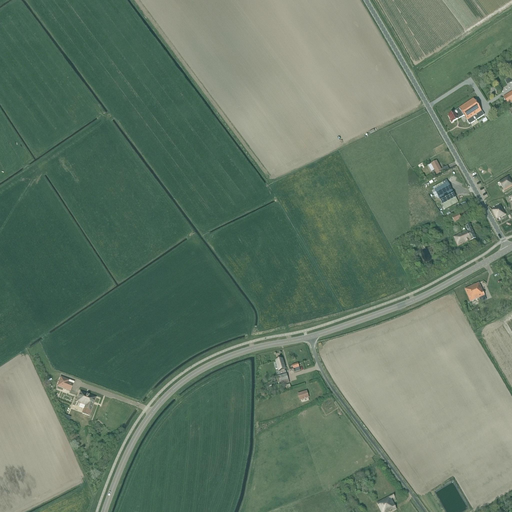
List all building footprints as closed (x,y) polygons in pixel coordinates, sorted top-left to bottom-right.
[(508,105),(511,102),(511,91),(503,97),(508,105)] [(467,121),(481,111),(473,99),(459,108),(459,109),(464,116),(467,121)] [(452,123),(464,116),(459,109),(453,112),(454,113),(448,116),(451,120),(450,120),(452,123)] [(484,115),(481,111),(467,121),(470,125),(484,115)] [(437,161),(431,164),(437,175),(441,173),(440,171),(442,170),(437,161)] [(511,182),(508,177),(499,182),(504,191),(511,186),(511,182)] [(448,182),(434,190),(445,210),(459,203),(448,182)] [(500,206),(491,211),(496,220),(505,215),(500,206)] [(458,214),(452,217),(455,223),(461,219),(458,214)] [(467,231),(453,237),(457,247),(476,239),(470,225),(465,227),(467,231)] [(474,300),(484,296),(480,287),(481,287),(479,284),(473,286),(475,290),(471,292),(474,300)] [(465,290),(470,302),(474,300),(471,292),(475,290),(473,286),(465,290)] [(282,359),(276,361),(276,363),(274,364),(276,369),(278,369),(279,371),(285,369),(282,359)] [(298,363),(292,365),(294,372),(300,371),(298,363)] [(286,374),(276,377),(279,386),(289,383),(286,374)] [(70,391),(72,386),(68,384),(69,380),(61,377),(57,386),(70,391)] [(80,392),(76,402),(80,404),(85,406),(82,414),(89,416),(96,398),(80,392)] [(307,392),(298,394),(300,400),(309,398),(307,392)] [(394,494),(377,503),(381,511),(390,511),(396,509),(391,499),(395,497),(394,494)]
